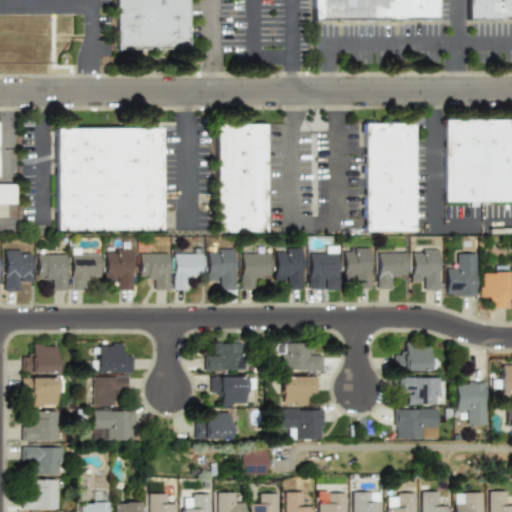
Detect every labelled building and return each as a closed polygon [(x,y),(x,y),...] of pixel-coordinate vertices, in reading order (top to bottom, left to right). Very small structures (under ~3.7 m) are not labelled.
[(115,0),(186,0),(186,48),(115,47),(115,0)] [(314,0),(439,0),(440,20),(314,20),(314,0)] [(511,0),(511,21),(469,21),(468,0),(511,0)] [(444,117),(511,117),(511,199),(443,199),(444,117)] [(364,121),(415,121),(414,230),(363,230),(364,121)] [(215,122),(267,122),(266,230),(214,229),(215,122)] [(52,124),(159,125),(158,226),(51,226),(52,124)] [(0,203),(13,204),(12,184),(0,183),(0,203)] [(336,245),(325,245),(325,254),(305,254),(305,290),(336,290),(336,245)] [(200,278),(200,248),(170,248),(170,289),(190,289),(190,278),(200,278)] [(204,279),(215,279),(215,289),(232,289),(232,248),(204,248),(204,279)] [(272,279),(283,279),(283,289),(300,289),(300,248),(272,248),(272,279)] [(368,248),(340,248),(340,279),(349,279),(349,289),(368,289),(368,248)] [(30,249),(1,249),(1,291),(20,291),(20,280),(30,280),(30,249)] [(130,290),(130,249),(103,249),(103,279),(113,279),(113,290),(130,290)] [(436,290),(422,290),(421,276),(419,276),(419,280),(409,280),(409,252),(420,252),(420,249),(436,249),(436,290)] [(64,253),(34,253),(34,279),(45,279),(45,290),(64,290),(64,253)] [(69,290),(88,290),(88,278),(97,278),(97,253),(69,253),(69,290)] [(137,279),(148,279),(148,290),(166,290),(166,253),(137,253),(137,279)] [(237,253),(237,289),(258,289),(258,278),(267,278),(267,253),(237,253)] [(388,289),(375,289),(375,253),(404,253),(404,275),(397,275),(397,277),(388,277),(388,289)] [(456,296),(473,296),(473,254),(454,254),(454,268),(443,268),(443,294),(456,294),(456,296)] [(505,308),(506,271),(490,271),(490,273),(479,273),(479,286),(476,286),(476,297),(486,297),(486,302),(489,302),(489,307),(505,308)] [(393,371),(430,371),(430,342),(403,342),(403,351),(393,351),(393,371)] [(129,352),(119,352),(119,343),(90,343),(90,372),(129,372),(129,352)] [(242,370),(242,343),(213,343),(213,351),(203,351),(203,370),(242,370)] [(310,343),(282,343),(282,370),(319,370),(319,351),(310,351),(310,343)] [(20,372),(56,372),(56,344),(30,344),(30,354),(20,354),(20,372)] [(511,391),(511,363),(497,363),(497,378),(490,378),(490,391),(511,391)] [(55,376),(20,377),(20,395),(28,395),(28,405),(55,405),(55,376)] [(125,386),(125,376),(88,376),(88,405),(114,405),(114,386),(125,386)] [(243,376),(209,376),(209,395),(219,395),(219,405),(243,405),(243,376)] [(278,376),(278,404),(304,404),(304,393),(313,393),(313,376),(278,376)] [(441,377),(397,376),(397,394),(407,394),(407,404),(441,404),(441,377)] [(482,382),(452,382),(452,413),(462,413),(462,425),(482,425),(482,382)] [(434,440),(434,408),(391,407),(391,439),(434,440)] [(511,407),(502,407),(502,426),(511,426),(511,407)] [(288,438),(319,438),(319,409),(278,409),(278,428),(288,428),(288,438)] [(55,410),(31,410),(31,421),(20,421),(20,440),(55,440),(55,410)] [(89,439),(132,439),(132,410),(89,410),(89,439)] [(203,419),(192,419),(192,438),(228,438),(228,410),(203,410),(203,419)] [(60,445),(20,445),(20,464),(30,464),(30,474),(60,474),(60,445)] [(236,474),(263,474),(263,448),(236,448),(236,474)] [(56,479),(30,479),(30,498),(20,498),(20,508),(56,508),(56,479)] [(484,511),(511,511),(511,501),(503,501),(503,490),(484,490),(484,511)] [(231,491),(212,491),(212,511),(241,511),(241,502),(231,502),(231,491)] [(280,511),(309,511),(309,502),(299,502),(299,491),(280,491),(280,511)] [(347,511),(376,511),(376,501),(366,501),(366,491),(347,491),(347,511)] [(445,511),(445,501),(435,501),(435,491),(415,491),(415,511),(445,511)] [(450,511),(478,511),(478,491),(459,491),(459,502),(450,502),(450,511)] [(173,511),(173,503),(163,503),(163,492),(143,492),(143,511),(173,511)] [(273,511),(273,492),(255,492),(255,503),(245,503),(245,511),(273,511)] [(313,502),(313,511),(342,511),(342,492),(324,492),(324,502),(313,502)] [(382,502),(382,511),(410,511),(410,492),(391,492),(391,502),(382,502)] [(177,493),(177,511),(207,511),(207,493),(177,493)] [(77,511),(103,511),(103,499),(77,500),(77,511)] [(110,511),(137,511),(138,501),(110,501),(110,511)]
